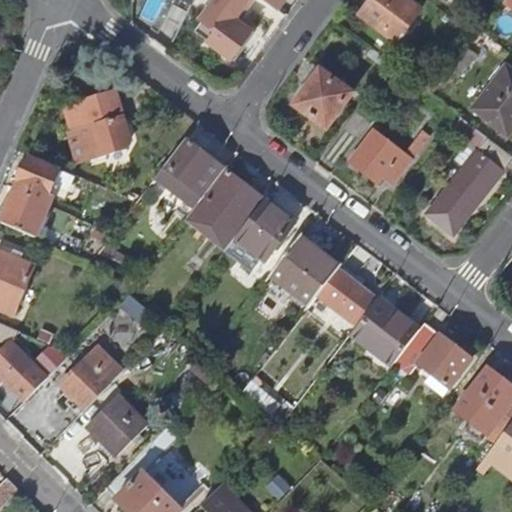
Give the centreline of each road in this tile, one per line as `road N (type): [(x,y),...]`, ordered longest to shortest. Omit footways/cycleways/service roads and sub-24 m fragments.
road 1 (unclassified): [(230,122),(456,295)]
road 2 (unclassified): [(73,0),(230,122)]
road 3 (residential): [(230,122),(322,0)]
road 4 (unclassified): [(0,133),(59,0)]
